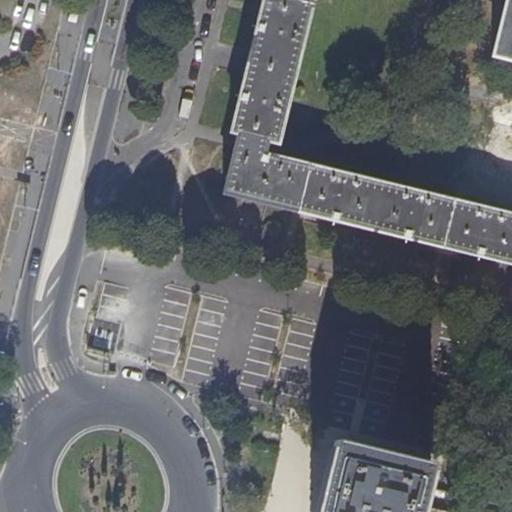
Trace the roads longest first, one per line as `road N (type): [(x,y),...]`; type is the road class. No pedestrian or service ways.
road 1 (primary): [(100,0),(21,318),(24,364),(44,427)]
road 2 (primary): [(96,399),(65,369),(56,342),(136,0)]
road 3 (primary): [(202,511),(201,464),(189,438),(143,403),(96,399)]
